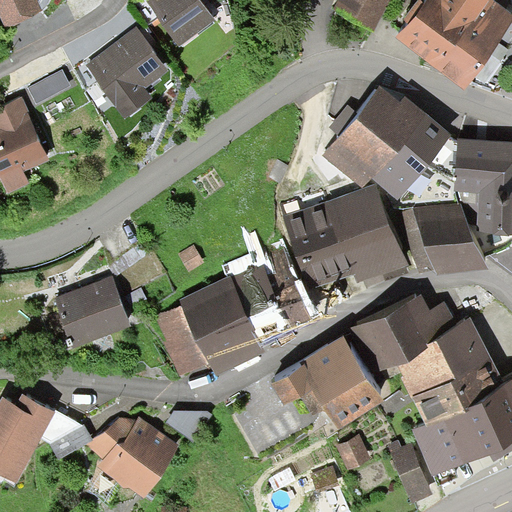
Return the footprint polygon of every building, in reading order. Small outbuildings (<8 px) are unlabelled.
[(0,0),(0,15),(5,27),(42,11),(37,0),(0,0)] [(149,0),(147,2),(180,47),(216,20),(201,0),(149,0)] [(390,0),(337,0),(332,10),(374,32),(390,0)] [(424,0),(423,1),(407,23),(396,39),(465,90),(511,22),(511,14),(493,0),(424,0)] [(407,23),(423,1),(421,0),(418,0),(403,20),(407,23)] [(136,28),(86,66),(125,118),(152,98),(145,88),(169,70),(136,28)] [(71,85),(63,69),(27,87),(36,103),(71,85)] [(338,136),(323,155),(362,187),(371,178),(397,199),(451,134),(405,97),(401,102),(380,85),(357,113),(338,136)] [(0,179),(7,194),(29,184),(24,172),(50,159),(21,97),(0,107),(0,179)] [(338,136),(357,113),(348,105),(329,127),(338,136)] [(511,141),(458,138),(455,192),(479,194),(477,230),(511,231),(511,141)] [(376,183),(283,217),(310,289),(354,273),(358,282),(364,280),(406,265),(376,183)] [(461,204),(412,208),(434,268),(437,274),(488,269),(461,204)] [(434,268),(412,208),(397,210),(420,272),(434,268)] [(194,244),(179,253),(189,271),(205,262),(194,244)] [(232,276),(262,341),(312,318),(288,267),(269,276),(264,266),(258,269),(256,265),(232,276)] [(408,272),(406,265),(364,280),(367,289),(408,272)] [(232,276),(231,275),(180,299),(182,304),(209,362),(215,376),(267,352),(262,341),(232,276)] [(113,277),(53,299),(71,347),(131,326),(113,277)] [(422,293),(350,328),(372,374),(395,362),(428,347),(426,343),(456,328),(455,325),(444,302),(430,309),(422,293)] [(209,362),(182,304),(155,317),(166,342),(164,343),(180,376),(209,362)] [(400,376),(425,424),(505,383),(470,316),(455,325),(456,328),(426,343),(428,347),(395,362),(402,375),(400,376)] [(344,337),(269,383),(283,406),(300,396),(312,416),(324,408),(337,428),(383,400),(344,337)] [(413,431),(433,476),(511,436),(511,379),(505,383),(425,424),(413,431)] [(41,438),(56,412),(55,411),(23,393),(16,405),(2,397),(0,401),(0,473),(17,483),(41,438)] [(83,425),(55,409),(55,411),(56,412),(41,438),(50,444),(83,425)] [(174,410),(165,422),(193,441),(213,414),(207,411),(174,410)] [(129,485),(145,498),(180,446),(139,416),(137,420),(120,417),(93,440),(86,444),(104,460),(98,467),(127,488),(129,485)] [(83,425),(50,444),(59,459),(86,444),(93,440),(84,424),(83,425)] [(360,435),(337,446),(348,469),(372,458),(360,435)] [(399,440),(388,445),(412,503),(433,494),(411,443),(402,447),(399,440)] [(339,484),(332,466),(310,474),(317,492),(339,484)]
